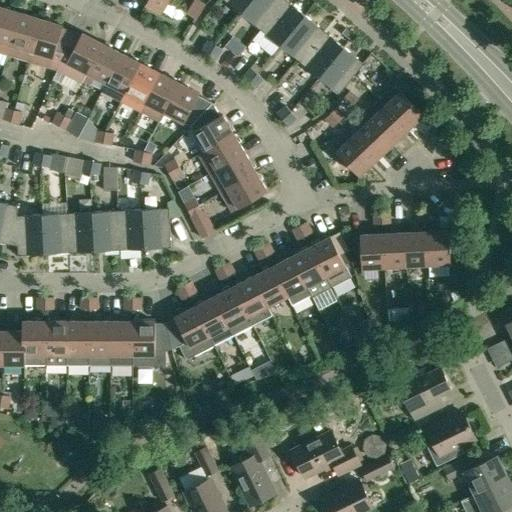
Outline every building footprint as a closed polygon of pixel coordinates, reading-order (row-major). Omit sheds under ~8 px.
[(167,0),(139,0),(160,13),(167,0)] [(195,0),(193,0),(190,6),(200,12),(204,5),(195,0)] [(241,12),(250,0),(222,0),(233,9),(234,7),(241,12)] [(250,0),(241,12),(248,18),(247,20),(259,30),(283,0),(250,0)] [(285,0),(283,0),(259,30),(272,41),(273,39),(280,45),(304,15),(285,0)] [(200,12),(190,6),(186,12),(196,19),(200,12)] [(0,54),(7,56),(20,13),(0,7),(0,54)] [(41,20),(20,13),(7,56),(28,62),(41,20)] [(304,15),(280,45),(287,50),(286,52),(299,62),(324,32),(304,15)] [(28,62),(55,71),(72,29),(41,20),(28,62)] [(74,29),(72,29),(55,71),(58,71),(81,83),(86,73),(101,43),(74,29)] [(319,77),(344,48),(324,32),(299,62),(311,72),(312,71),(319,77)] [(209,55),(215,45),(208,41),(202,51),(209,55)] [(120,53),(101,43),(86,73),(105,83),(120,53)] [(215,45),(209,55),(216,59),(221,49),(215,45)] [(344,48),(319,77),(326,82),(325,84),(338,95),(363,64),(344,48)] [(101,92),(120,102),(140,63),(120,53),(105,83),(101,92)] [(159,73),(140,63),(120,102),(140,112),(159,73)] [(249,83),(256,74),(250,69),(242,78),(249,83)] [(159,122),(164,113),(179,83),(159,73),(140,112),(159,122)] [(262,79),(256,74),(249,83),(255,88),(262,79)] [(399,92),(384,107),(407,131),(423,116),(402,93),(407,89),(398,80),(393,86),(399,92)] [(164,113),(190,127),(214,101),(179,83),(164,113)] [(349,91),(343,98),(353,105),(358,99),(349,91)] [(233,134),(214,101),(190,127),(204,151),(233,134)] [(276,114),(282,120),(290,112),(285,106),(276,114)] [(368,122),(391,146),(407,131),(384,107),(368,122)] [(3,120),(10,122),(13,110),(6,108),(3,120)] [(331,113),(339,122),(344,116),(336,108),(331,113)] [(13,110),(10,122),(18,124),(21,112),(13,110)] [(66,131),(71,120),(57,112),(51,123),(66,131)] [(296,119),(290,112),(282,120),(287,126),(296,119)] [(339,122),(331,113),(325,119),(333,127),(339,122)] [(74,122),(71,120),(66,131),(78,137),(87,119),(78,114),(74,122)] [(368,122),(352,137),(375,161),(391,146),(368,122)] [(102,144),(105,132),(97,130),(94,142),(102,144)] [(102,144),(110,145),(113,133),(105,132),(102,144)] [(244,153),(233,134),(204,151),(200,153),(211,172),(215,170),(244,153)] [(375,161),(352,137),(336,152),(359,177),(375,161)] [(9,146),(1,144),(0,147),(0,155),(6,157),(9,146)] [(143,152),(135,150),(133,162),(141,163),(143,152)] [(33,164),(41,166),(43,154),(35,152),(33,164)] [(143,152),(141,163),(149,165),(151,153),(143,152)] [(255,172),(244,153),(215,170),(224,185),(226,189),(255,172)] [(43,154),(41,166),(49,167),(51,156),(43,154)] [(92,162),(85,160),(82,172),(90,173),(92,162)] [(164,165),(168,172),(178,167),(175,160),(164,165)] [(100,164),(92,162),(90,173),(98,175),(100,164)] [(182,174),(178,167),(168,172),(171,180),(182,174)] [(141,172),(133,170),(131,182),(139,183),(141,172)] [(149,174),(141,172),(139,183),(147,185),(149,174)] [(266,191),(255,172),(226,189),(222,192),(225,196),(221,198),(228,210),(232,208),(234,210),(266,191)] [(188,211),(198,205),(195,198),(184,203),(188,211)] [(0,202),(0,242),(17,246),(17,216),(17,206),(0,202)] [(188,211),(192,218),(202,238),(215,231),(205,211),(202,212),(198,205),(188,211)] [(143,210),(144,247),(153,247),(154,249),(171,248),(169,209),(143,210)] [(417,222),(425,221),(425,209),(417,210),(417,222)] [(433,209),(425,209),(425,221),(433,221),(433,209)] [(144,247),(143,210),(118,211),(120,250),(136,250),(136,248),(144,247)] [(120,250),(118,211),(92,212),(94,250),(104,250),(103,251),(120,250)] [(381,212),(382,224),(390,223),(389,211),(381,212)] [(94,250),(92,212),(66,214),(68,253),(86,252),(86,250),(94,250)] [(382,224),(381,212),(373,212),(374,224),(382,224)] [(68,253),(66,214),(41,215),(42,253),(53,252),(53,254),(68,253)] [(42,253),(41,215),(17,216),(17,246),(18,256),(35,255),(35,253),(42,253)] [(307,222),(299,225),(305,236),(312,232),(307,222)] [(305,236),(299,225),(292,229),(298,239),(305,236)] [(448,230),(426,232),(428,265),(450,264),(448,230)] [(428,265),(426,232),(404,233),(406,266),(428,265)] [(404,233),(382,234),(384,267),(406,266),(404,233)] [(361,269),(384,267),(382,234),(360,235),(361,269)] [(330,237),(311,247),(331,287),(351,277),(330,237)] [(268,242),(261,245),(266,256),(273,252),(268,242)] [(259,259),(266,256),(261,245),(254,249),(259,259)] [(291,257),(311,295),(312,297),(331,287),(311,247),(291,257)] [(272,267),(287,297),(291,305),(311,295),(291,257),(272,267)] [(229,261),(222,265),(227,276),(234,272),(229,261)] [(220,279),(227,276),(222,265),(215,269),(220,279)] [(268,307),(287,297),(272,267),(252,277),(268,307)] [(252,277),(233,287),(253,326),(273,316),(268,307),(252,277)] [(191,281),(183,285),(189,295),(196,292),(191,281)] [(181,299),(189,295),(183,285),(176,289),(181,299)] [(234,337),(253,326),(233,287),(213,297),(234,337)] [(37,309),(45,309),(45,297),(37,297),(37,309)] [(53,297),(45,297),(45,309),(53,309),(53,297)] [(81,309),(89,309),(89,297),(81,297),(81,309)] [(97,297),(89,297),(89,309),(97,309),(97,297)] [(125,309),(133,309),(133,297),(125,297),(125,309)] [(141,297),(133,297),(133,309),(141,309),(141,297)] [(213,297),(194,307),(214,347),(234,337),(213,297)] [(214,347),(194,307),(174,317),(187,342),(179,347),(187,361),(192,358),(214,347)] [(511,308),(501,314),(511,335),(511,308)] [(24,365),(25,365),(45,365),(45,321),(23,321),(23,331),(24,331),(24,365)] [(67,321),(45,321),(45,365),(67,365),(67,321)] [(67,321),(67,365),(89,365),(89,321),(67,321)] [(111,321),(89,321),(89,365),(111,365),(111,321)] [(111,321),(111,365),(132,365),(132,321),(111,321)] [(155,321),(132,321),(132,365),(162,365),(165,365),(166,350),(172,349),(166,323),(155,323),(155,321)] [(24,331),(23,331),(2,331),(2,365),(24,365),(24,331)] [(414,378),(399,386),(410,409),(452,389),(440,366),(427,372),(424,367),(412,373),(414,378)] [(236,385),(245,381),(242,375),(236,373),(231,376),(236,385)] [(10,396),(2,395),(0,406),(8,408),(10,396)] [(462,411),(426,429),(440,456),(476,439),(462,411)] [(416,423),(389,436),(394,448),(422,434),(416,423)] [(330,431),(291,450),(305,477),(332,463),(338,474),(359,464),(350,446),(340,451),(330,431)] [(275,493),(272,485),(282,480),(260,433),(244,441),(252,457),(231,467),(250,505),(275,493)] [(195,452),(202,466),(204,465),(208,475),(218,470),(206,446),(195,452)] [(468,480),(472,489),(506,473),(497,455),(480,463),(475,453),(444,469),(449,479),(458,474),(462,483),(468,480)] [(388,455),(361,469),(366,480),(394,466),(388,455)] [(149,474),(158,493),(161,492),(164,500),(174,495),(161,468),(149,474)] [(461,500),(466,511),(495,511),(511,503),(511,484),(506,473),(472,489),(474,494),(461,500)] [(227,511),(211,478),(184,491),(193,511),(227,511)] [(359,480),(323,498),(330,511),(363,511),(373,507),(359,480)]
